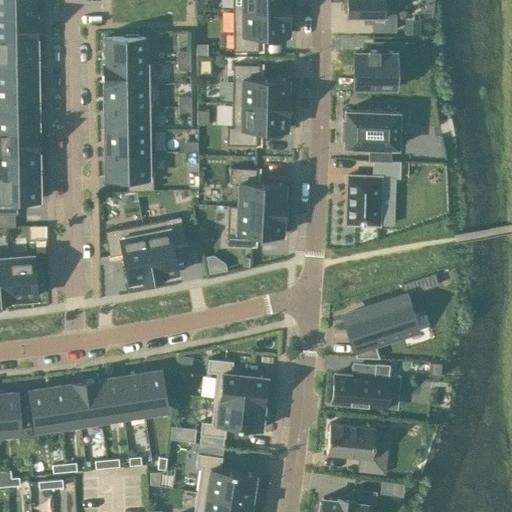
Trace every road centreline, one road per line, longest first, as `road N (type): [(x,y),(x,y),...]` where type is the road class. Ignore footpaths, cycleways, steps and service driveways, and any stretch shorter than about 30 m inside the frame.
road 1 (residential): [(74,345),(68,0)]
road 2 (residential): [(322,0),(311,295)]
road 3 (residential): [(74,345),(311,295)]
road 4 (residential): [(288,511),(311,295)]
